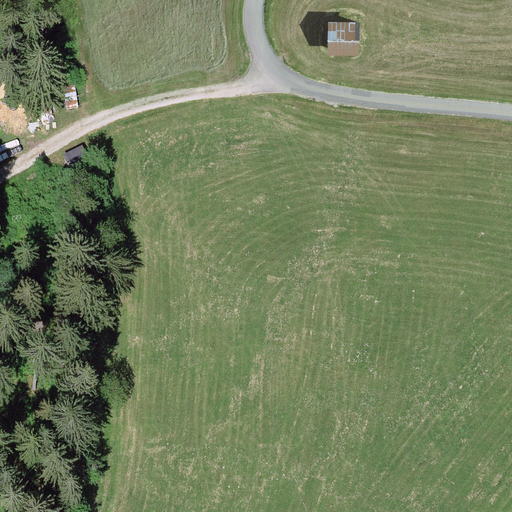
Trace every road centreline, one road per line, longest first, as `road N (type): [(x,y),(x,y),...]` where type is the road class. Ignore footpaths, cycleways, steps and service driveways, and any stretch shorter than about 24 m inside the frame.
road 1 (unclassified): [(255,0),(261,50),(297,84),(511,113)]
road 2 (track): [(0,178),(111,114),(281,76)]
